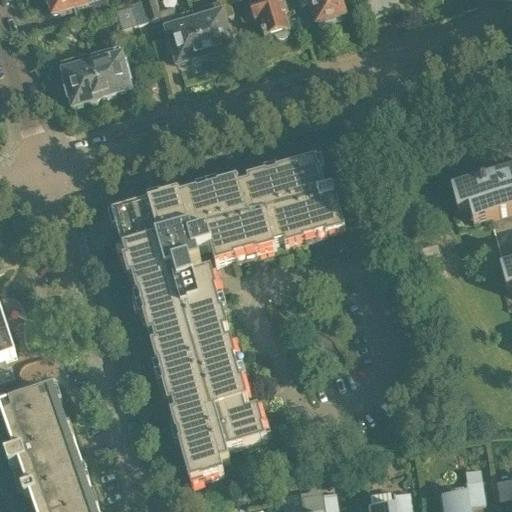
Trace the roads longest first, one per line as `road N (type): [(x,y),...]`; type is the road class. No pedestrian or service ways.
road 1 (residential): [(45,177),(388,68)]
road 2 (residential): [(148,511),(45,177)]
road 3 (residential): [(407,128),(406,224),(392,251),(354,270)]
road 4 (residential): [(45,177),(0,29)]
road 5 (residential): [(388,68),(511,26)]
